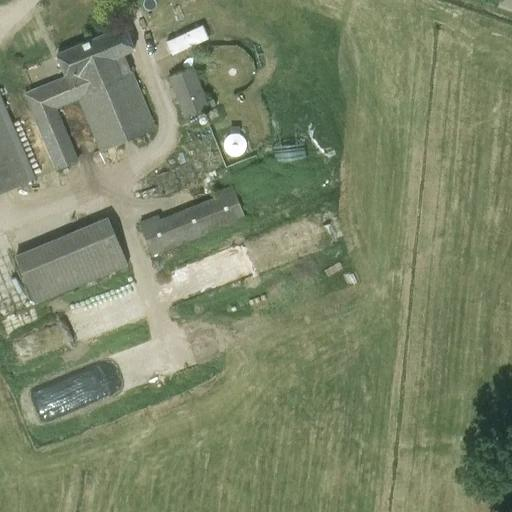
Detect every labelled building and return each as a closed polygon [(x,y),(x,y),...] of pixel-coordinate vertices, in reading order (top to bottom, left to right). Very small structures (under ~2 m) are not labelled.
[(57,55),(66,76),(23,94),(56,171),(79,161),(57,110),(79,101),(100,152),(157,129),(133,71),(131,72),(124,55),(134,51),(125,28),(57,55)] [(168,78),(184,117),(209,107),(193,68),(168,78)] [(0,93),(0,194),(36,180),(0,93)] [(152,256),(246,220),(234,186),(139,223),(152,256)] [(128,266),(108,218),(14,257),(35,305),(128,266)]
